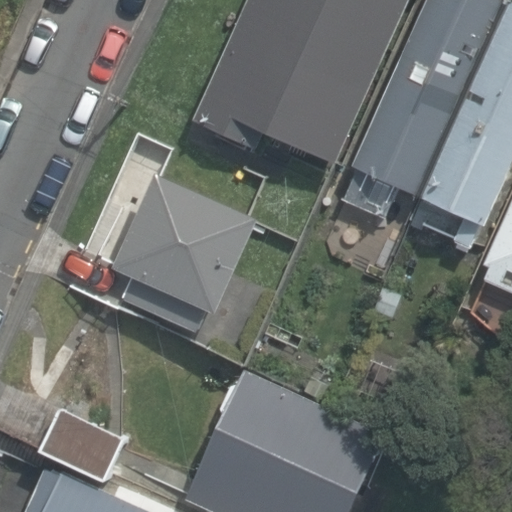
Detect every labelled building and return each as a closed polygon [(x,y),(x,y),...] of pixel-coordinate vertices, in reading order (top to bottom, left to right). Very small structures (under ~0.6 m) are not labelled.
[(433,0),(261,0),(199,137),(254,162),(266,136),(355,176),(434,0),(433,0)] [(511,5),(499,0),(440,0),(365,174),(507,235),(511,223),(511,5)] [(511,246),(495,285),(511,291),(511,246)] [(266,367),(201,508),(209,511),(371,511),(408,432),(266,367)] [(173,511),(66,462),(42,511),(173,511)]
